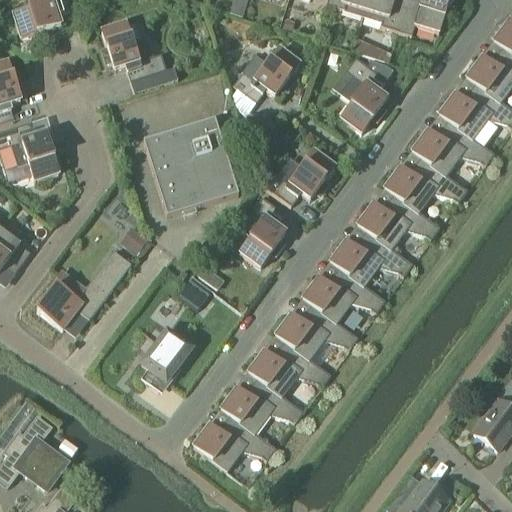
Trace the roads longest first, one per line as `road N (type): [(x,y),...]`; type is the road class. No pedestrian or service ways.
road 1 (residential): [(485,0),(479,33),(162,454),(0,334)]
road 2 (residential): [(0,319),(97,192),(60,91)]
